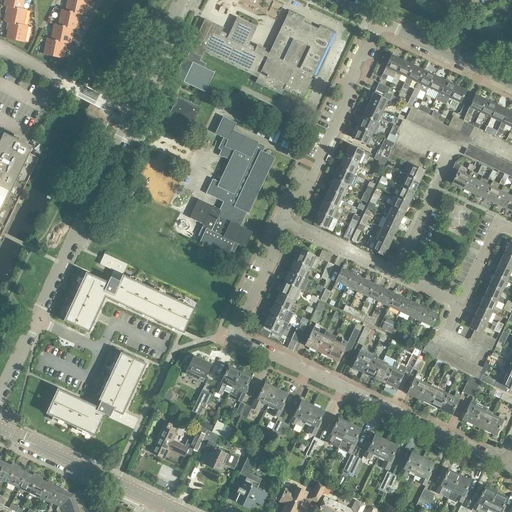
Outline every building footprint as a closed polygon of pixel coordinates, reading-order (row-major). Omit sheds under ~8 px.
[(6,0),(5,6),(7,7),(23,9),(25,0),(6,0)] [(87,5),(88,0),(67,0),(66,10),(66,11),(81,14),(84,15),(86,4),(87,5)] [(24,26),(24,25),(27,10),(23,9),(7,7),(6,11),(8,12),(6,22),(8,23),(24,26)] [(80,19),(81,14),(66,11),(66,10),(62,10),(59,25),(58,25),(74,29),(77,29),(79,19),(80,19)] [(319,30),(303,23),(304,19),(289,12),(269,54),(257,48),(249,45),(257,28),(237,18),(229,35),(218,30),(220,26),(212,23),(205,20),(197,37),(194,36),(187,51),(202,58),(204,53),(258,78),(256,83),(282,95),(285,91),(303,99),(313,80),(311,79),(313,75),(315,76),(334,33),(321,27),(319,30)] [(24,26),(8,23),(7,28),(9,28),(7,38),(25,42),(28,26),(24,25),(24,26)] [(73,34),(74,29),(58,25),(59,25),(54,24),(51,39),(51,40),(67,43),(69,44),(71,33),(73,34)] [(66,48),(67,43),(51,40),(51,39),(47,38),(44,54),(62,58),(64,48),(66,48)] [(200,61),(202,58),(187,51),(184,58),(175,78),(205,92),(215,73),(205,68),(207,64),(200,61)] [(394,78),(402,60),(392,55),(381,78),(386,80),(388,75),(394,78)] [(407,78),(413,65),(402,60),(394,78),(392,83),(396,85),(401,75),(407,78)] [(418,83),(424,70),(413,65),(407,78),(400,93),(405,95),(412,80),(418,83)] [(429,88),(435,75),(424,70),(418,83),(411,98),(415,100),(421,88),(427,91),(428,88),(429,88)] [(436,99),(445,80),(435,75),(429,88),(438,93),(436,98),(436,99)] [(447,104),(450,98),(456,85),(445,80),(436,99),(447,104)] [(389,95),(392,89),(380,83),(377,89),(389,95)] [(460,103),(466,90),(456,85),(450,98),(460,103)] [(393,97),(389,95),(377,89),(374,94),(388,101),(390,102),(393,97)] [(213,102),(216,97),(208,93),(206,99),(213,102)] [(383,112),(388,101),(374,94),(369,105),(383,112)] [(479,112),(486,99),(475,94),(468,107),(466,112),(464,117),(468,119),(472,109),(479,112)] [(194,123),(202,107),(179,95),(171,112),(194,123)] [(490,117),(496,104),(486,99),(479,112),(477,117),(475,122),(479,124),(484,114),(490,117)] [(501,122),(507,109),(496,104),(490,117),(485,127),(490,129),(494,119),(501,122)] [(383,112),(369,105),(363,116),(378,123),(380,117),(386,120),(388,114),(383,112)] [(428,115),(430,110),(420,105),(417,110),(428,115)] [(410,109),(405,120),(411,123),(416,112),(410,109)] [(511,127),(511,125),(511,111),(507,109),(501,122),(496,132),(500,134),(505,124),(511,127)] [(438,119),(439,119),(441,114),(434,111),(431,116),(438,119)] [(416,112),(411,123),(412,123),(417,125),(422,115),(416,112)] [(422,115),(417,125),(422,128),(427,117),(422,115)] [(372,134),(378,123),(363,116),(358,127),(372,134)] [(453,129),(458,119),(452,116),(447,127),(449,128),(453,129)] [(199,200),(190,218),(204,225),(203,227),(199,236),(203,238),(200,244),(228,257),(231,251),(234,253),(239,244),(246,248),(253,233),(241,227),(247,213),(249,214),(276,158),(263,152),(266,146),(233,131),(237,124),(224,117),(216,133),(225,138),(219,149),(222,150),(220,155),(231,160),(220,183),(216,180),(213,185),(211,184),(206,195),(224,203),(220,210),(199,200)] [(427,117),(422,128),(428,131),(433,120),(427,117)] [(461,127),(463,122),(464,121),(458,119),(453,129),(455,130),(459,132),(461,127)] [(433,120),(428,131),(433,133),(438,122),(433,120)] [(438,122),(433,133),(439,136),(444,125),(438,122)] [(471,132),(473,127),(463,122),(461,127),(471,132)] [(444,125),(439,136),(444,138),(449,128),(447,127),(444,125)] [(367,145),(372,134),(358,127),(353,138),(367,145)] [(461,127),(459,132),(461,133),(466,135),(466,136),(469,137),(471,132),(461,127)] [(449,128),(444,138),(450,141),(455,130),(453,129),(449,128)] [(455,130),(450,141),(456,144),(461,133),(459,132),(455,130)] [(0,239),(39,158),(30,154),(33,147),(28,145),(23,143),(4,133),(1,140),(0,139),(0,239)] [(461,133),(456,144),(461,146),(466,135),(461,133)] [(466,135),(461,146),(467,149),(469,144),(471,139),(472,138),(469,137),(466,136),(466,135)] [(384,139),(377,154),(388,160),(390,155),(392,150),(394,144),(384,139)] [(392,150),(390,155),(395,157),(400,147),(394,144),(392,150)] [(467,149),(464,155),(469,157),(474,147),(469,144),(467,149)] [(368,160),(370,155),(350,145),(344,156),(359,163),(362,157),(368,160)] [(400,147),(395,157),(395,158),(400,160),(405,149),(400,147)] [(474,147),(469,157),(474,160),(479,149),(474,147)] [(405,149),(400,160),(405,162),(410,152),(405,149)] [(479,149),(474,160),(479,162),(484,151),(479,149)] [(484,151),(479,162),(484,164),(489,154),(484,151)] [(410,152),(405,162),(407,163),(410,165),(415,154),(410,152)] [(383,169),(388,160),(377,154),(374,159),(380,162),(378,167),(383,169)] [(415,154),(410,165),(415,167),(421,156),(415,154)] [(489,154),(484,164),(489,167),(494,156),(489,154)] [(354,174),(359,163),(344,156),(339,167),(354,174)] [(426,159),(421,156),(415,167),(421,170),(426,159)] [(494,156),(489,167),(495,169),(499,159),(495,157),(494,156)] [(499,159),(495,169),(498,171),(500,172),(505,161),(499,159)] [(505,161),(500,172),(505,174),(510,163),(505,161)] [(419,182),(424,171),(421,170),(415,167),(410,165),(407,163),(402,174),(419,182)] [(462,189),(468,176),(457,171),(459,166),(454,163),(448,176),(454,178),(451,184),(462,189)] [(481,176),(485,167),(481,165),(477,174),(481,176)] [(349,185),(354,174),(339,167),(334,178),(349,185)] [(402,174),(400,173),(398,178),(404,181),(402,187),(414,193),(419,182),(402,174)] [(473,194),(478,181),(468,176),(462,189),(473,194)] [(386,185),(388,180),(382,177),(380,182),(386,185)] [(343,196),(349,185),(334,178),(329,189),(343,196)] [(483,199),(489,186),(478,181),(473,194),(483,199)] [(401,187),(395,184),(393,189),(399,192),(397,197),(409,203),(414,193),(402,187),(401,187)] [(494,203),(500,191),(489,186),(483,199),(494,203)] [(338,207),(343,196),(329,189),(323,200),(338,207)] [(505,208),(510,196),(500,191),(494,203),(505,208)] [(366,203),(370,196),(365,194),(361,201),(366,203)] [(405,214),(409,203),(397,197),(392,208),(405,214)] [(343,209),(338,207),(323,200),(318,211),(333,218),(337,220),(343,209)] [(400,225),(405,214),(392,208),(387,218),(400,225)] [(328,229),(333,218),(318,211),(313,222),(328,229)] [(395,235),(400,225),(387,218),(382,229),(395,235)] [(349,240),(354,229),(349,227),(344,237),(349,240)] [(390,246),(395,235),(382,229),(377,240),(390,246)] [(357,244),(362,233),(357,230),(351,241),(357,244)] [(385,257),(390,246),(377,240),(370,237),(368,241),(374,244),(372,250),(385,257)] [(315,270),(320,259),(300,249),(295,261),(309,267),(315,270)] [(511,269),(511,256),(504,253),(499,263),(511,269)] [(195,309),(123,275),(128,265),(105,254),(100,264),(114,271),(108,283),(87,273),(64,321),(89,333),(106,298),(105,297),(184,334),(195,309)] [(304,278),(309,267),(295,261),(290,272),(304,278)] [(328,276),(333,265),(328,262),(323,273),(328,276)] [(511,282),(511,276),(509,275),(511,269),(499,263),(494,274),(507,280),(511,282)] [(346,287),(352,274),(341,269),(335,282),(346,287)] [(299,289),(304,278),(290,272),(285,283),(299,289)] [(357,292),(363,279),(352,274),(346,287),(357,292)] [(502,291),(507,280),(494,274),(489,285),(502,291)] [(367,297),(373,284),(363,279),(357,292),(367,297)] [(294,300),(299,289),(285,283),(280,293),(294,300)] [(378,302),(384,289),(373,284),(367,297),(378,302)] [(502,304),(504,299),(499,297),(502,291),(489,285),(484,295),(497,301),(502,304)] [(389,307),(394,294),(384,289),(378,302),(389,307)] [(325,303),(330,292),(325,290),(320,301),(325,303)] [(288,311),(294,300),(280,293),(274,304),(288,311)] [(399,312),(405,299),(394,294),(389,307),(399,312)] [(497,314),(499,309),(494,307),(497,301),(484,295),(479,306),(492,312),(497,314)] [(410,317),(416,304),(405,299),(399,312),(410,317)] [(316,324),(321,313),(324,305),(319,302),(310,321),(316,324)] [(283,322),(288,311),(274,304),(269,315),(283,322)] [(420,322),(426,309),(416,304),(410,317),(420,322)] [(487,323),(492,312),(479,306),(474,317),(487,323)] [(358,318),(360,313),(349,308),(347,314),(351,316),(358,318)] [(431,327),(437,314),(426,309),(420,322),(431,327)] [(368,323),(371,318),(360,313),(358,318),(368,323)] [(278,333),(283,322),(269,315),(264,327),(278,333)] [(350,351),(360,331),(362,326),(359,324),(360,322),(347,315),(345,318),(356,323),(347,343),(341,340),(340,344),(334,341),(327,356),(338,362),(344,349),(350,351)] [(482,334),(487,323),(474,317),(469,327),(474,330),(479,332),(482,334)] [(379,328),(381,323),(371,318),(368,323),(379,328)] [(389,333),(392,328),(381,323),(379,328),(385,331),(389,333)] [(372,336),(374,332),(364,327),(357,343),(362,346),(368,334),(372,336)] [(271,340),(274,334),(263,328),(260,334),(271,340)] [(316,351),(324,336),(317,333),(319,330),(314,328),(305,346),(316,351)] [(297,342),(302,332),(297,329),(291,340),(297,342)] [(469,341),(474,343),(479,332),(474,330),(469,341)] [(327,356),(334,341),(336,338),(330,335),(330,334),(326,332),(324,336),(316,351),(327,356)] [(479,332),(474,343),(480,346),(485,335),(482,334),(479,332)] [(485,335),(480,346),(485,348),(490,337),(485,335)] [(490,337),(485,348),(490,350),(495,340),(490,337)] [(427,342),(422,352),(427,355),(432,345),(430,343),(427,342)] [(432,345),(427,355),(433,358),(438,347),(432,345)] [(438,347),(433,358),(439,360),(443,350),(438,347)] [(363,374),(370,358),(364,355),(366,352),(361,349),(352,368),(363,374)] [(443,350),(439,360),(444,363),(449,352),(443,350)] [(124,413),(147,364),(121,352),(99,401),(101,402),(98,407),(58,389),(46,414),(95,437),(105,415),(109,417),(109,418),(134,430),(138,419),(124,413)] [(449,352),(444,363),(450,365),(455,355),(449,352)] [(374,379),(381,363),(376,361),(377,357),(372,355),(370,358),(363,374),(374,379)] [(455,355),(450,365),(455,368),(460,357),(455,355)] [(413,369),(418,358),(412,356),(407,367),(413,369)] [(205,362),(194,357),(193,358),(191,358),(189,363),(190,363),(185,374),(203,382),(211,365),(210,364),(205,361),(205,362)] [(460,357),(455,368),(461,370),(466,360),(460,357)] [(418,372),(423,361),(418,358),(413,369),(418,372)] [(466,360),(461,370),(467,373),(471,362),(466,360)] [(511,375),(511,362),(507,360),(502,371),(507,373),(511,375)] [(471,362),(467,373),(472,375),(476,365),(471,362)] [(385,384),(392,369),(381,363),(374,379),(385,384)] [(478,378),(482,367),(476,365),(472,375),(478,378)] [(232,388),(239,371),(228,366),(222,379),(220,378),(214,392),(221,395),(223,391),(229,394),(232,388)] [(396,389),(405,370),(400,368),(398,371),(392,369),(385,384),(396,389)] [(242,399),(246,391),(244,390),(250,377),(239,371),(232,388),(238,391),(235,396),(242,399)] [(511,388),(511,375),(507,373),(502,384),(511,388)] [(418,399),(426,384),(419,381),(421,378),(416,375),(407,394),(418,399)] [(494,387),(497,381),(482,375),(480,381),(494,387)] [(467,395),(474,380),(469,378),(462,392),(467,395)] [(473,397),(480,383),(474,380),(467,395),(473,397)] [(268,405),(276,388),(264,383),(258,396),(256,395),(250,407),(246,405),(241,416),(246,418),(250,408),(257,412),(262,402),(268,405)] [(429,404),(436,389),(426,384),(418,399),(429,404)] [(277,418),(282,408),(280,407),(287,393),(276,388),(268,405),(274,408),(271,415),(277,418)] [(440,410),(447,394),(436,389),(429,404),(440,410)] [(197,414),(202,403),(207,392),(202,390),(192,412),(197,414)] [(208,406),(213,395),(207,392),(202,403),(208,406)] [(451,415),(460,396),(455,393),(453,397),(447,394),(440,410),(451,415)] [(510,404),(511,400),(511,397),(502,393),(499,399),(510,404)] [(305,422),(313,406),(301,400),(295,413),(293,413),(289,421),(296,425),(299,419),(305,422)] [(474,425),(481,410),(475,407),(477,403),(471,401),(463,420),(474,425)] [(241,416),(246,405),(240,403),(235,413),(241,416)] [(315,434),(319,425),(317,424),(323,411),(313,406),(305,422),(311,425),(308,431),(315,434)] [(484,430),(492,415),(481,410),(474,425),(484,430)] [(496,435),(505,416),(499,414),(497,418),(492,415),(484,430),(496,435)] [(337,448),(342,440),(349,423),(337,418),(331,431),(329,430),(325,439),(331,441),(329,444),(337,448)] [(225,423),(218,420),(213,431),(220,434),(225,423)] [(277,433),(282,422),(277,420),(272,431),(277,433)] [(282,435),(287,425),(282,422),(277,433),(282,435)] [(342,440),(337,448),(350,454),(356,442),(354,442),(360,428),(349,423),(342,440)] [(197,451),(202,440),(207,430),(200,427),(190,448),(197,451)] [(185,457),(188,449),(173,442),(176,436),(162,430),(151,453),(164,459),(169,449),(185,457)] [(224,465),(225,465),(229,455),(228,455),(215,449),(216,448),(214,448),(215,445),(213,444),(217,435),(207,430),(202,440),(208,443),(206,448),(210,450),(209,452),(211,453),(206,463),(211,465),(210,467),(216,469),(217,467),(222,470),(224,465)] [(378,457),(386,441),(374,435),(368,448),(367,447),(363,456),(369,460),(372,454),(378,457)] [(310,458),(314,450),(319,440),(313,437),(309,448),(305,456),(310,458)] [(319,453),(324,442),(319,440),(314,450),(319,453)] [(388,468),(393,460),(391,459),(397,446),(386,441),(378,457),(384,460),(382,465),(388,468)] [(266,457),(268,451),(261,448),(259,454),(266,457)] [(267,493),(257,489),(262,480),(249,474),(258,455),(251,451),(238,478),(245,482),(241,489),(239,488),(237,493),(239,494),(236,500),(249,506),(253,499),(262,503),(267,493)] [(225,465),(224,465),(234,470),(239,457),(229,452),(228,455),(229,455),(225,465)] [(415,474),(422,458),(411,453),(405,465),(403,465),(399,473),(406,477),(409,471),(415,474)] [(350,454),(343,470),(348,473),(356,457),(350,454)] [(353,475),(356,470),(361,460),(356,457),(348,473),(353,475)] [(425,486),(429,477),(427,476),(433,463),(422,458),(415,474),(421,477),(418,483),(425,486)] [(4,463),(0,471),(0,479),(8,483),(16,466),(12,463),(11,466),(4,463)] [(19,489),(26,473),(20,470),(21,468),(16,466),(8,483),(19,489)] [(452,491),(459,475),(448,470),(442,483),(440,482),(436,491),(443,494),(445,489),(452,491)] [(382,496),(384,493),(392,474),(387,472),(382,482),(378,490),(379,491),(378,494),(382,496)] [(32,476),(26,473),(19,489),(29,494),(38,476),(34,474),(32,476)] [(389,495),(393,487),(398,477),(392,474),(384,493),(389,495)] [(462,503),(466,494),(464,493),(470,480),(459,475),(452,491),(458,494),(455,500),(462,503)] [(40,499),(48,483),(41,480),(42,478),(38,476),(29,494),(40,499)] [(51,504),(51,503),(58,488),(52,485),(53,483),(49,481),(48,483),(40,499),(51,504)] [(322,494),(326,486),(318,483),(310,500),(317,504),(322,494)] [(326,486),(322,494),(326,496),(327,496),(328,495),(330,489),(331,489),(326,486)] [(308,493),(294,487),(292,493),(285,490),(280,501),(285,504),(281,511),(297,511),(298,510),(302,511),(305,511),(310,502),(305,499),(308,493)] [(486,511),(496,492),(485,487),(478,500),(477,499),(472,508),(479,511),(478,511),(486,511)] [(57,506),(73,495),(58,488),(51,503),(57,506)] [(421,509),(424,502),(429,491),(423,489),(415,506),(421,509)] [(429,505),(434,494),(429,491),(424,502),(429,505)] [(74,497),(75,501),(82,499),(79,492),(74,497)] [(502,511),(503,511),(501,510),(507,497),(496,492),(486,511),(502,511)] [(79,511),(76,504),(75,501),(74,497),(73,495),(57,506),(55,510),(56,511),(79,511)] [(337,504),(324,498),(319,509),(324,511),(361,511),(365,506),(358,502),(354,511),(340,505),(341,503),(338,502),(337,504)]
